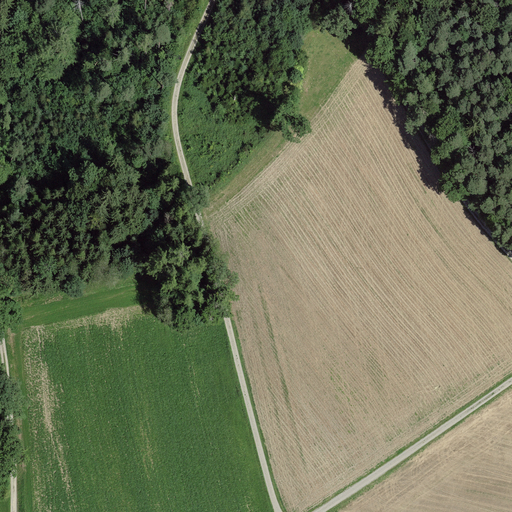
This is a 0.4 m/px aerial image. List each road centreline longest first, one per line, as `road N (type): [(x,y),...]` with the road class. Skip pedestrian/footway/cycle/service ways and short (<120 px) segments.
road 1 (track): [(279,511),(173,122),(178,76),(214,0)]
road 2 (track): [(511,254),(473,212),(397,90),(375,0)]
road 3 (track): [(322,511),(511,381)]
road 4 (track): [(13,511),(0,327)]
